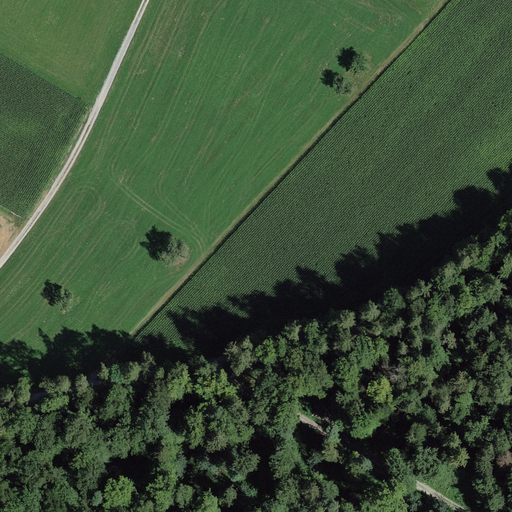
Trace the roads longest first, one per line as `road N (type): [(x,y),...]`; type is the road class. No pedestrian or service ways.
road 1 (track): [(511,221),(434,284),(365,321),(0,404)]
road 2 (track): [(83,386),(439,0)]
road 3 (track): [(178,366),(329,435),(468,511)]
road 4 (track): [(0,258),(79,144),(145,0)]
